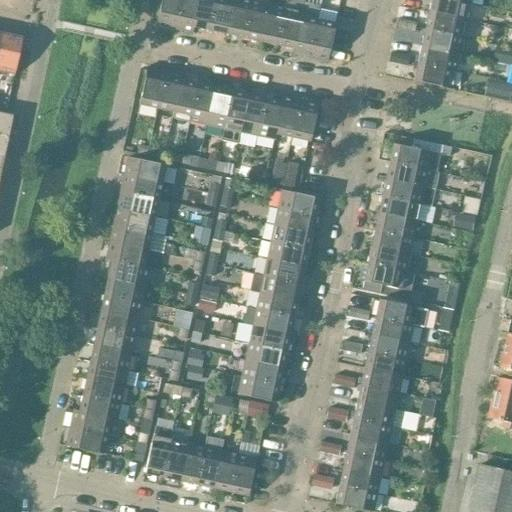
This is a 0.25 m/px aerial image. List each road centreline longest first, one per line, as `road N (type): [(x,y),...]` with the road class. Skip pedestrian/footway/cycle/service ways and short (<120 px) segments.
road 1 (residential): [(277,511),(351,202),(346,139),(355,94)]
road 2 (residential): [(445,511),(511,200)]
road 3 (residential): [(355,94),(131,41)]
road 4 (residential): [(191,511),(38,479)]
